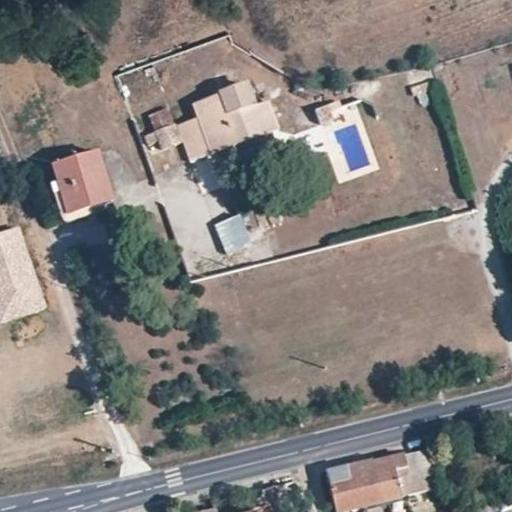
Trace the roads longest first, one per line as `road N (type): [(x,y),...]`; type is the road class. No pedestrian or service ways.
road 1 (tertiary): [(71,511),(511,399)]
road 2 (unknown): [(494,404),(451,235),(477,190),(511,160)]
road 3 (unknown): [(136,495),(58,272)]
